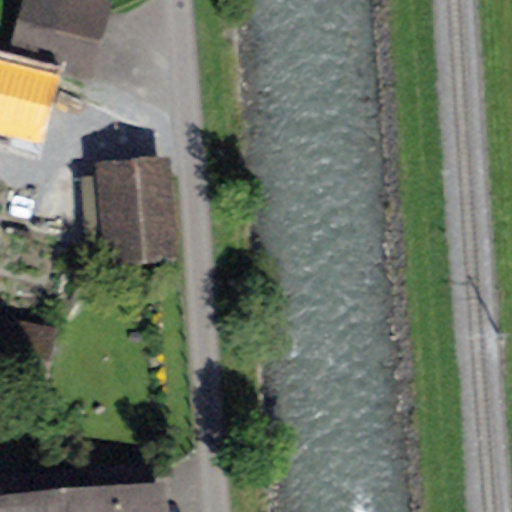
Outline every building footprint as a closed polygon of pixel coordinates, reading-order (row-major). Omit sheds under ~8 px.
[(33,0),(27,26),(90,42),(99,8),(68,0),(33,0)] [(18,60),(81,76),(90,42),(27,26),(18,60)] [(0,112),(36,122),(46,83),(0,71),(0,112)] [(111,174),(118,259),(171,255),(165,171),(111,174)] [(0,324),(0,383),(38,392),(50,335),(0,324)] [(155,511),(151,473),(7,484),(8,511),(155,511)]
